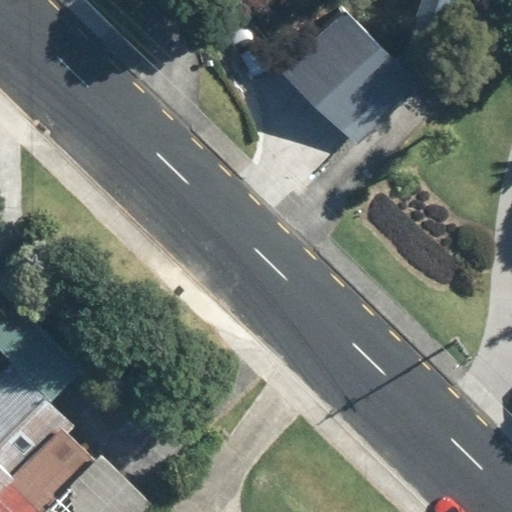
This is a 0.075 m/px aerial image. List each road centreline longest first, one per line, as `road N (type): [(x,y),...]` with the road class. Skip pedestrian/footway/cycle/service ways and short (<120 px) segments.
road 1 (tertiary): [(0,1),(511,497)]
road 2 (unknown): [(107,105),(0,220)]
